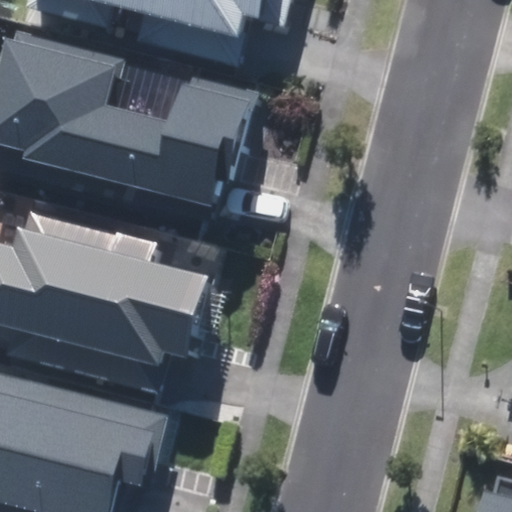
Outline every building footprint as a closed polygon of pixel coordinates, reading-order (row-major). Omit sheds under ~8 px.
[(151,45),(248,70),(254,47),(265,50),(268,41),(272,27),(298,34),(307,0),(33,0),(30,15),(126,40),(133,17),(157,23),(151,45)] [(252,188),(275,96),(209,80),(197,130),(131,114),(144,59),(29,31),(1,146),(19,150),(11,185),(212,233),(215,220),(225,222),(228,210),(234,212),(238,197),(241,185),(252,188)] [(180,368),(181,362),(205,368),(227,287),(167,271),(173,250),(42,216),(31,257),(0,249),(0,250),(0,328),(178,376),(180,368)] [(0,504),(30,511),(137,511),(138,510),(143,488),(168,494),(187,422),(0,373),(0,504)] [(511,511),(511,470),(509,469),(504,489),(501,489),(495,511),(511,511)]
